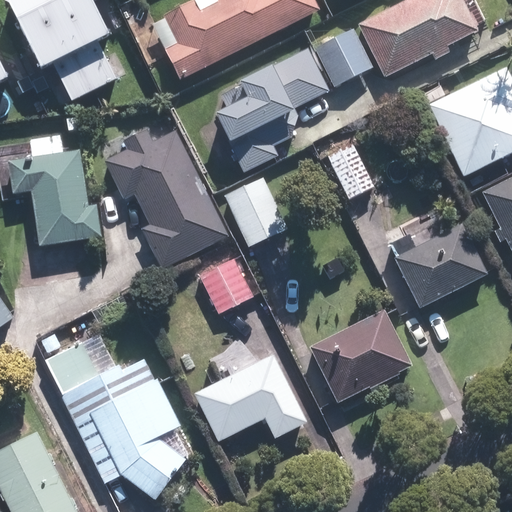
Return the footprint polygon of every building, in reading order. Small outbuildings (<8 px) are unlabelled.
[(54,69),(76,57),(46,0),(17,0),(6,6),(42,75),(54,69)] [(87,0),(46,0),(76,57),(97,46),(109,40),(87,0)] [(180,82),(320,13),(314,0),(216,0),(218,3),(201,12),(196,2),(164,18),(177,46),(165,52),(180,82)] [(385,80),(479,33),(462,0),(410,0),(358,26),(385,80)] [(373,69),(354,30),(315,49),(335,88),(373,69)] [(76,57),(54,69),(73,105),(116,83),(97,46),(76,57)] [(309,51),(241,85),(242,87),(221,98),(228,112),(215,118),(244,175),(279,157),(275,149),(290,141),(298,117),(294,110),(330,92),(309,51)] [(463,180),(511,155),(511,79),(507,69),(428,108),(463,180)] [(176,96),(169,81),(158,86),(165,101),(176,96)] [(431,103),(446,96),(441,86),(426,93),(431,103)] [(228,239),(176,133),(153,144),(147,131),(122,143),(126,152),(103,163),(122,202),(133,197),(148,228),(142,231),(161,271),(228,239)] [(373,191),(374,190),(352,144),(327,156),(350,202),(373,191)] [(40,247),(101,239),(97,206),(88,207),(80,153),(9,162),(14,196),(32,193),(40,247)] [(249,249),(287,231),(263,179),(224,197),(249,249)] [(511,179),(482,194),(511,254),(511,258),(511,259),(511,179)] [(394,199),(388,184),(373,191),(379,205),(394,199)] [(395,258),(394,259),(420,310),(488,276),(462,225),(415,249),(409,236),(389,246),(395,258)] [(344,273),(338,258),(322,266),(329,280),(344,273)] [(218,316),(254,299),(234,259),(199,275),(218,316)] [(0,329),(14,320),(0,300),(0,329)] [(310,348),(338,405),(413,367),(385,310),(310,348)] [(125,475),(159,502),(190,462),(164,441),(163,438),(184,427),(161,380),(159,382),(148,359),(125,370),(122,364),(97,376),(82,344),(48,360),(64,393),(62,395),(108,484),(125,475)] [(275,356),(195,395),(219,444),(266,421),(275,440),(308,424),(275,356)] [(76,511),(38,434),(0,451),(0,488),(11,511),(76,511)]
